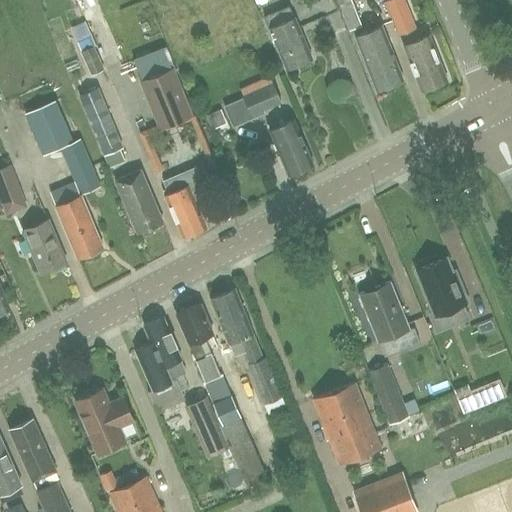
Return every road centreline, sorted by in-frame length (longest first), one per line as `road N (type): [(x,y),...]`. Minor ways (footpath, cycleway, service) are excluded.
road 1 (tertiary): [(0,371),(488,112)]
road 2 (unclassified): [(488,112),(444,0)]
